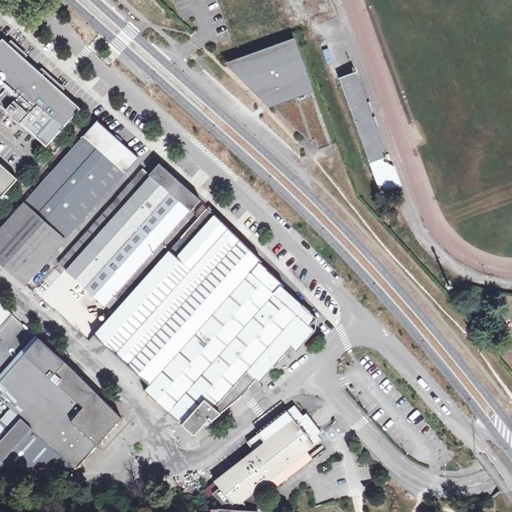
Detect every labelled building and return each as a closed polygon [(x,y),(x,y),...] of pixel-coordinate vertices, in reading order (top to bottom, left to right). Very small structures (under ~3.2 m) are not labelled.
[(1,45),(0,46),(0,103),(47,145),(76,112),(77,113),(81,108),(5,40),(1,44),(1,45)] [(327,144),(289,40),(229,62),(231,68),(239,76),(243,72),(246,77),(243,80),(255,92),(273,86),(276,95),(268,103),(306,141),(309,140),(309,139),(311,138),(315,148),(327,144)] [(339,78),(371,163),(379,160),(388,157),(356,72),(339,78)] [(138,158),(97,121),(0,229),(0,260),(26,284),(138,158)] [(379,160),(371,163),(382,193),(393,189),(398,187),(391,168),(381,163),(379,160)] [(0,198),(18,179),(0,162),(0,198)] [(193,215),(190,211),(201,200),(172,174),(159,163),(149,174),(143,169),(60,263),(109,309),(193,215)] [(145,390),(195,435),(202,427),(209,418),(212,421),(241,397),(256,379),(260,381),(291,345),(298,350),(315,329),(310,325),(316,318),(280,286),(274,293),(251,272),(261,261),(207,208),(185,233),(192,238),(177,255),(170,250),(95,334),(129,364),(151,384),(145,390)] [(0,329),(14,315),(0,302),(0,329)] [(0,423),(0,467),(1,467),(6,468),(77,467),(96,447),(122,418),(72,367),(66,362),(40,338),(39,339),(13,368),(0,382),(0,397),(22,416),(9,431),(0,423)] [(257,511),(258,500),(253,503),(248,497),(259,488),(306,452),(321,440),(318,436),(321,433),(306,414),(303,416),(294,405),(272,422),(276,427),(268,433),(264,429),(247,441),(254,450),(215,481),(220,488),(214,492),(223,504),(228,504),(231,502),(237,509),(212,508),(211,511),(257,511)] [(306,452),(259,488),(264,495),(283,482),(312,459),(306,452)] [(204,489),(208,496),(219,488),(214,481),(204,489)]
